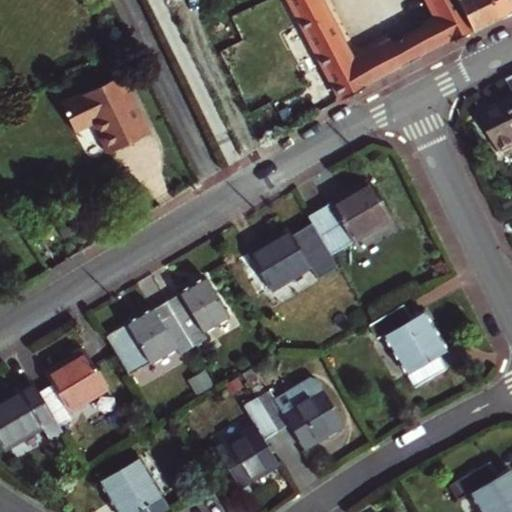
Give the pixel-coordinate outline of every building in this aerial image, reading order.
[(288,0),(339,98),(403,64),(392,43),(390,39),(352,58),(321,0),(288,0)] [(473,27),(459,0),(429,0),(437,15),(420,24),(422,26),(406,35),(417,57),(473,27)] [(499,15),(492,0),(459,0),(473,27),(499,15)] [(506,0),(492,0),(499,15),(510,9),(506,0)] [(406,35),(392,43),(403,64),(417,57),(406,35)] [(125,69),(63,100),(77,131),(94,123),(108,153),(155,131),(125,69)] [(497,150),(511,143),(511,76),(505,80),(511,93),(511,99),(480,115),(497,150)] [(366,179),(306,217),(330,255),(390,217),(366,179)] [(286,229),(248,254),(271,290),(310,266),(286,229)] [(203,277),(164,301),(171,313),(191,346),(204,338),(199,331),(226,315),(203,277)] [(411,320),(403,307),(373,324),(370,326),(378,338),(385,334),(415,386),(447,367),(440,355),(446,351),(424,312),(411,320)] [(191,346),(171,313),(159,320),(151,308),(103,337),(125,373),(172,344),(178,354),(191,346)] [(49,384),(36,392),(55,424),(69,416),(66,410),(103,386),(80,349),(42,373),(49,384)] [(267,388),(253,396),(274,432),(288,425),(300,447),(340,425),(313,378),(307,376),(271,396),(267,388)] [(28,380),(16,387),(20,394),(32,387),(28,380)] [(16,387),(0,396),(0,448),(1,450),(38,427),(45,439),(59,430),(55,424),(36,392),(32,387),(20,394),(16,387)] [(233,484),(272,462),(260,440),(274,432),(253,396),(239,404),(250,424),(211,445),(233,484)] [(511,511),(511,467),(503,473),(495,458),(458,479),(466,492),(473,487),(486,511),(511,511)] [(99,481),(117,511),(166,511),(136,459),(99,481)]
